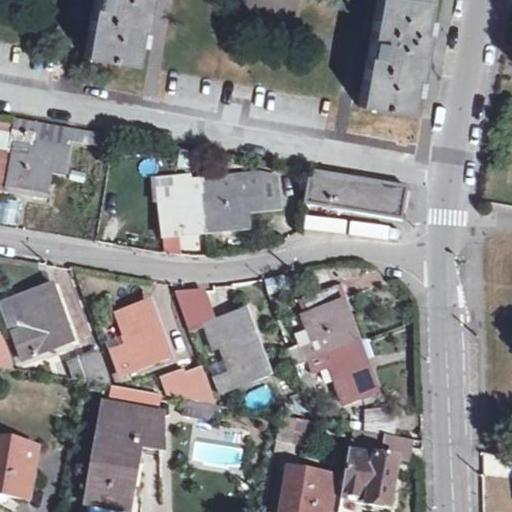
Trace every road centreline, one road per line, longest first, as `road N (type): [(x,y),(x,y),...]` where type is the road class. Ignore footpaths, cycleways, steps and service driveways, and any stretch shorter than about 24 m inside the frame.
road 1 (unclassified): [(443,166),(0,91)]
road 2 (residential): [(0,239),(211,272),(344,251),(444,262)]
road 3 (unclassified): [(444,262),(450,511)]
road 4 (unclassified): [(473,0),(443,166)]
